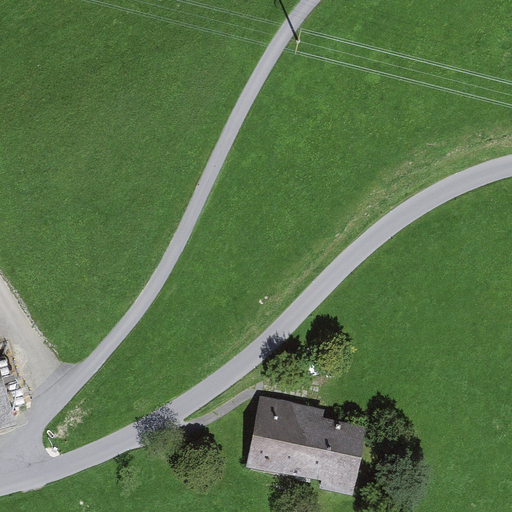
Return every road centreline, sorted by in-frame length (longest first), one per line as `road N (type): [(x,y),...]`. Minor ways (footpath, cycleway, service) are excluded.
road 1 (tertiary): [(511,168),(477,175),(364,247),(247,365),(159,427),(84,464),(0,484)]
road 2 (track): [(312,0),(276,47),(134,317),(0,481)]
road 3 (track): [(72,390),(0,281)]
